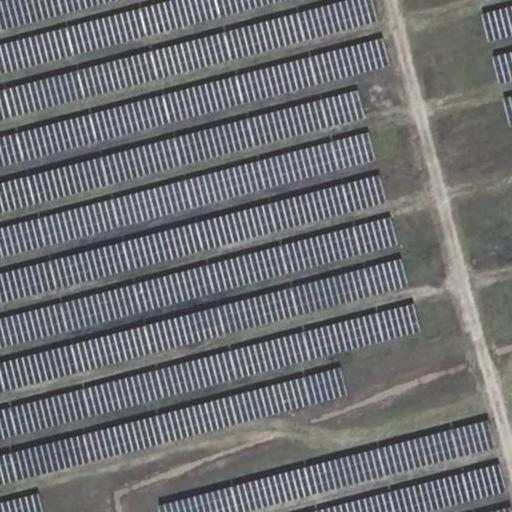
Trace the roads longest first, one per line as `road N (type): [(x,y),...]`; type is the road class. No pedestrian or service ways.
road 1 (track): [(0,494),(268,425),(333,440),(496,391),(511,378)]
road 2 (track): [(0,309),(511,178)]
road 3 (track): [(0,218),(511,87)]
road 4 (track): [(0,400),(511,270)]
road 5 (track): [(0,128),(502,0)]
road 6 (track): [(511,461),(390,0)]
road 7 (track): [(280,511),(511,452)]
road 8 (track): [(0,38),(149,0)]
